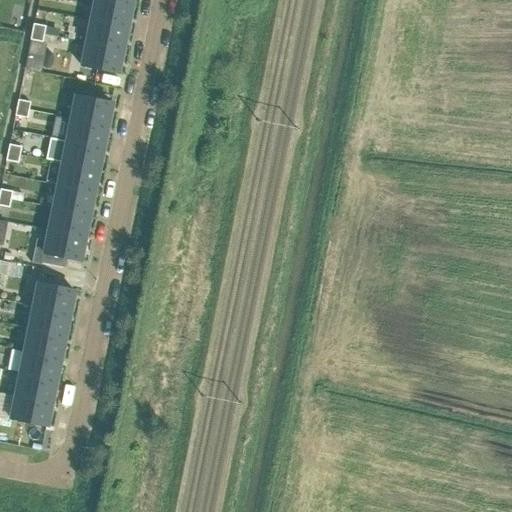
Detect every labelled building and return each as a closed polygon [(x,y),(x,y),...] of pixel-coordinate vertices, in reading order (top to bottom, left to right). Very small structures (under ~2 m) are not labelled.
[(104,0),(94,0),(90,21),(126,28),(130,5),(104,0)] [(90,21),(86,44),(121,51),(126,28),(90,21)] [(33,23),(31,31),(43,34),(45,26),(33,23)] [(31,31),(29,39),(42,42),(43,34),(31,31)] [(29,39),(23,69),(41,73),(47,43),(42,42),(29,39)] [(86,44),(81,67),(116,74),(121,51),(86,44)] [(76,95),(71,117),(107,125),(111,102),(76,95)] [(17,100),(16,108),(28,110),(30,102),(17,100)] [(16,108),(14,115),(26,118),(28,110),(16,108)] [(71,117),(67,140),(102,147),(107,125),(71,117)] [(67,140),(62,163),(97,170),(102,147),(67,140)] [(8,144),(6,152),(19,155),(20,147),(8,144)] [(6,152),(5,160),(17,162),(19,155),(6,152)] [(62,163),(57,186),(93,193),(97,170),(62,163)] [(57,186),(53,208),(88,216),(93,193),(57,186)] [(0,189),(0,197),(9,199),(11,192),(0,189)] [(0,197),(0,205),(8,207),(9,199),(0,197)] [(53,208),(48,231),(83,239),(88,216),(53,208)] [(35,238),(30,264),(41,266),(41,264),(63,269),(65,259),(79,261),(83,239),(48,231),(46,240),(35,238)] [(38,282),(33,305),(69,312),(73,289),(38,282)] [(64,335),(69,312),(33,305),(28,328),(64,335)] [(59,358),(64,335),(28,328),(24,351),(59,358)] [(24,351),(19,373),(55,381),(59,358),(24,351)] [(50,403),(55,381),(19,373),(15,396),(50,403)] [(15,396),(10,419),(45,426),(50,403),(15,396)]
